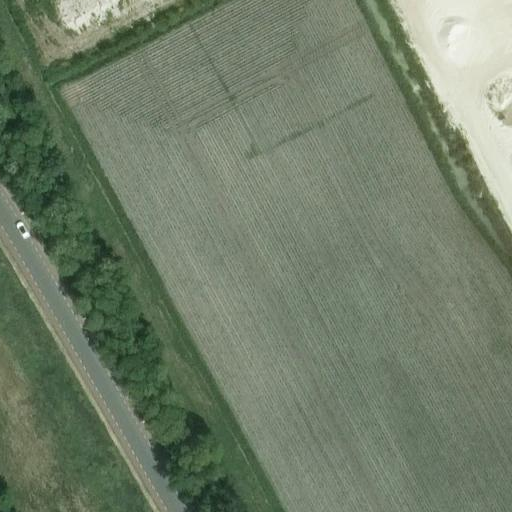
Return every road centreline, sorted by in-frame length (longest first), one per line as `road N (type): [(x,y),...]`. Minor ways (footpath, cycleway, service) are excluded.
road 1 (primary): [(175,511),(0,212)]
road 2 (unknown): [(511,45),(487,59),(471,93),(476,127),(511,187)]
